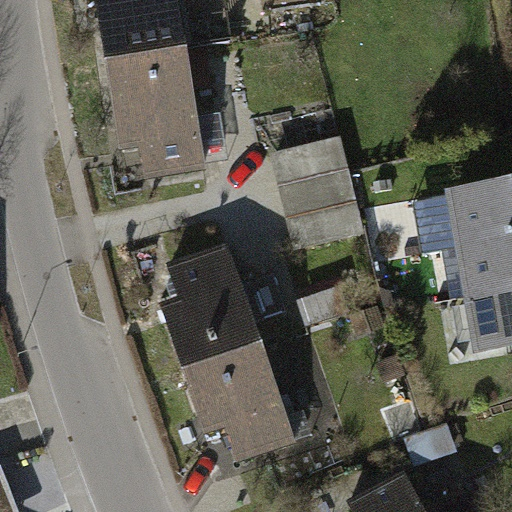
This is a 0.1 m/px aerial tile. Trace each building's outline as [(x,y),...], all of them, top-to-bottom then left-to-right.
[(92,0),(102,71),(181,59),(172,0),(92,0)] [(181,59),(102,71),(115,159),(137,156),(141,187),(199,179),(181,59)] [(342,146),(270,160),(290,260),(362,245),(342,146)] [(452,256),(511,245),(511,188),(442,201),(452,256)] [(462,311),(511,302),(511,245),(452,256),(462,311)] [(180,375),(253,350),(246,330),(283,317),(271,283),(234,296),(219,254),(168,272),(180,304),(158,311),(180,375)] [(352,291),(299,310),(310,340),(363,321),(352,291)] [(471,366),(511,359),(511,302),(462,311),(471,366)] [(253,350),(180,375),(203,441),(224,434),(237,468),(288,450),(253,350)] [(417,511),(400,477),(344,506),(346,511),(417,511)]
